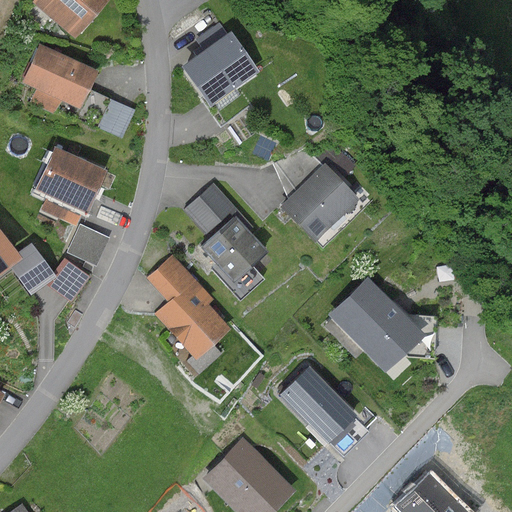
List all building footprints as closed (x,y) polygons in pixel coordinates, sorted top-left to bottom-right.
[(33,0),(32,2),(74,37),(107,0),(33,0)] [(194,54),(226,31),(219,22),(194,40),(197,46),(191,50),(194,54)] [(258,71),(228,29),(226,31),(194,54),(179,65),(202,97),(199,99),(220,127),(249,106),(235,87),(258,71)] [(39,44),(21,83),(35,89),(28,104),(54,115),(60,101),(80,110),(98,71),(39,44)] [(135,111),(109,99),(97,128),(122,139),(135,111)] [(106,168),(53,144),(32,190),(46,196),(40,211),(74,226),(81,211),(85,212),(106,168)] [(295,190),(278,206),(314,242),(360,198),(323,164),(320,167),(305,152),(273,164),(295,190)] [(213,185),(185,210),(210,238),(234,216),(248,231),(252,227),(213,185)] [(210,238),(199,247),(232,282),(266,251),(248,231),(234,216),(210,238)] [(108,238),(80,225),(67,253),(95,266),(108,238)] [(0,232),(0,270),(8,265),(18,258),(15,254),(0,232)] [(53,273),(30,243),(15,254),(18,258),(8,265),(30,295),(45,284),(55,277),(53,273)] [(172,255),(146,278),(167,302),(194,278),(172,255)] [(89,276),(63,258),(53,273),(55,277),(45,284),(70,302),(89,276)] [(404,315),(367,277),(328,315),(383,370),(402,351),(408,357),(433,358),(435,316),(404,315)] [(167,302),(153,314),(194,360),(230,329),(207,304),(213,299),(194,278),(167,302)] [(356,413),(307,365),(277,395),(326,443),(356,413)] [(272,511),(294,491),(242,439),(202,478),(235,511),(272,511)] [(468,511),(429,472),(394,507),(398,511),(468,511)]
